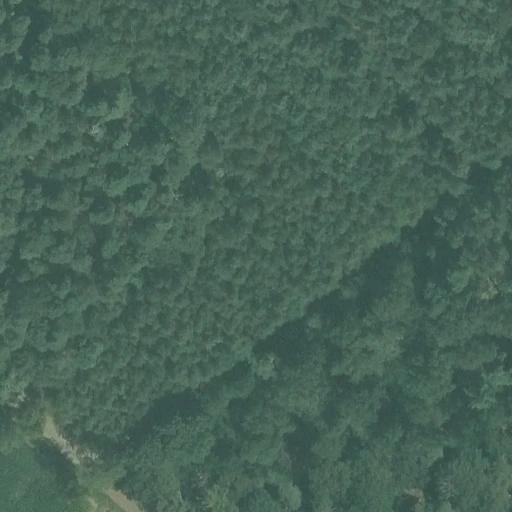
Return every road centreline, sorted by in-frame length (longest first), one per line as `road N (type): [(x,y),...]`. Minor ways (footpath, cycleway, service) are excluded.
road 1 (track): [(0,384),(140,511)]
road 2 (track): [(387,243),(511,146)]
